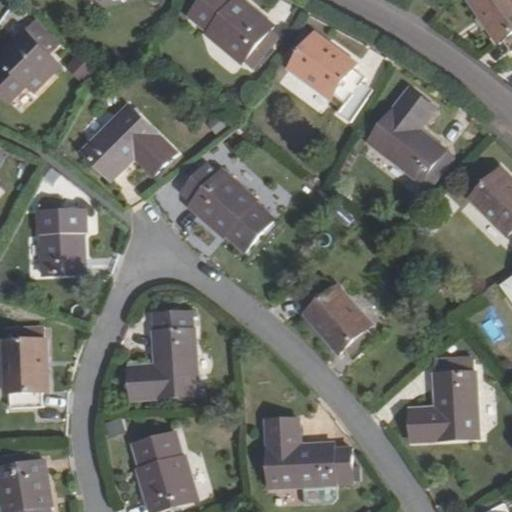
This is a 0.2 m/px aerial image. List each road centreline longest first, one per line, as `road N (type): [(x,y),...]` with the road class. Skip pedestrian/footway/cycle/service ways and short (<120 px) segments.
road 1 (residential): [(417,511),(318,378),(242,307),(155,243),(131,279),(89,394),(86,453),(97,511)]
road 2 (residential): [(345,0),(419,42),(511,113)]
